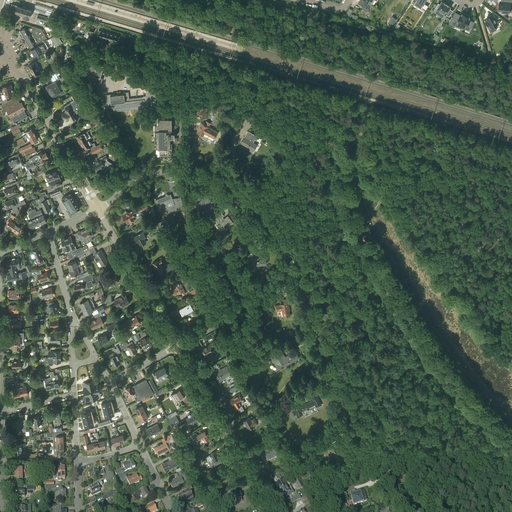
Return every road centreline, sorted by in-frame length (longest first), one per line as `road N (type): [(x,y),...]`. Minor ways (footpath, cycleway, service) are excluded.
road 1 (residential): [(415,511),(344,405),(302,276),(256,206),(211,180),(162,172),(133,178),(98,210)]
road 2 (track): [(511,69),(237,0)]
road 3 (secondary): [(269,511),(175,346)]
road 4 (secondary): [(98,210),(3,58)]
road 5 (secondary): [(175,346),(98,210)]
